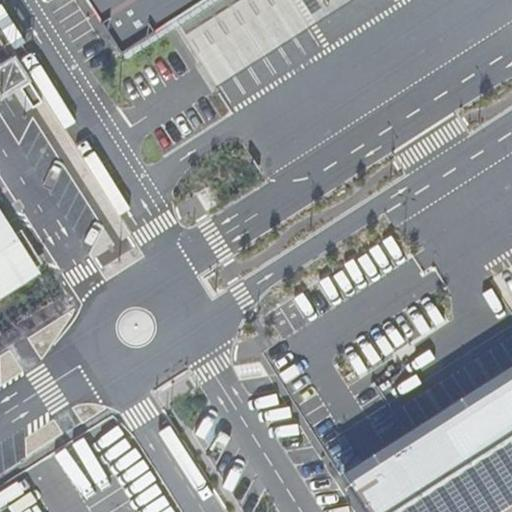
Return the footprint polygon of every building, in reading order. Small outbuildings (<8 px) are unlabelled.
[(201,0),(86,0),(121,52),(201,0)] [(245,0),(189,25),(214,80),(278,51),(255,0),(245,0)] [(28,79),(14,56),(0,65),(0,94),(1,96),(28,79)] [(0,292),(36,269),(35,268),(42,263),(21,230),(14,235),(0,212),(0,292)] [(511,511),(511,373),(334,487),(349,511),(511,511)]
